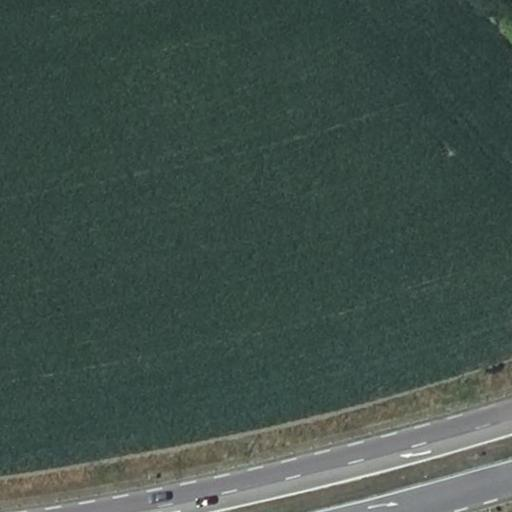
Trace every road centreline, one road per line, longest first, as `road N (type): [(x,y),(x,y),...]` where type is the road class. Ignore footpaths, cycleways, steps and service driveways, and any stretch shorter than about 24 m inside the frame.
road 1 (primary): [(511,415),(119,511)]
road 2 (primary): [(391,511),(511,476)]
